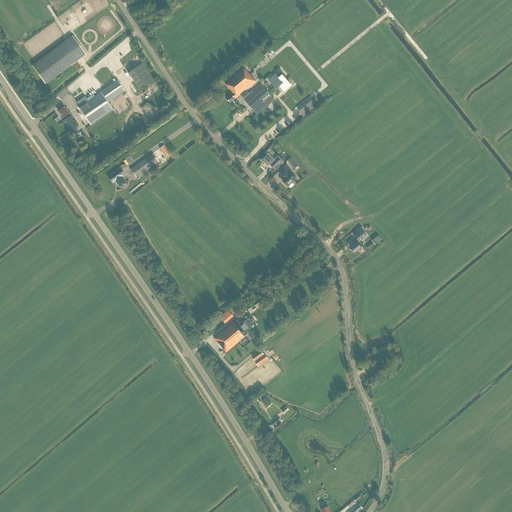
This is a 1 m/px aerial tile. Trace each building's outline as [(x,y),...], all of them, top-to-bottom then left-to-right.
[(72,37),(32,66),(45,83),(85,54),(72,37)] [(153,80),(141,63),(128,73),(136,84),(134,86),(137,90),(139,89),(153,80)] [(257,114),(274,100),(260,84),(248,94),(246,91),(256,82),(247,71),(249,70),(246,66),(225,84),(228,87),(233,94),(227,99),(231,104),(241,95),(257,114)] [(275,74),(273,75),(272,77),(274,79),(270,82),(276,89),(279,86),(283,83),(278,77),(275,74)] [(282,74),(280,76),(278,77),(283,83),(279,86),(284,91),(291,86),(282,74)] [(100,92),(101,92),(108,102),(124,91),(124,90),(125,88),(124,86),(122,88),(117,80),(100,92)] [(108,103),(108,102),(100,92),(97,88),(95,90),(98,94),(88,101),(85,96),(77,102),(80,107),(78,108),(90,125),(113,109),(108,103)] [(316,106),(311,100),(298,111),(303,117),(316,106)] [(69,114),(64,106),(58,111),(63,118),(64,118),(65,119),(63,121),(70,131),(71,130),(73,133),(78,130),(76,127),(78,125),(71,115),(69,117),(67,115),(69,114)] [(271,165),(271,166),(274,168),(278,164),(280,165),(282,163),(280,162),(283,159),(279,156),(277,156),(275,158),(268,152),(261,160),(267,166),(270,164),(271,165)] [(136,178),(158,162),(153,153),(130,169),(136,178)] [(298,166),(291,158),(288,161),(295,169),(298,166)] [(112,184),(115,181),(119,187),(126,182),(122,177),(125,174),(121,169),(125,166),(124,165),(120,168),(120,167),(107,176),(112,184)] [(284,179),(282,180),(284,182),(283,183),(286,185),(287,185),(288,187),(294,181),(297,178),(294,175),(293,175),(290,172),(289,173),(285,169),(280,175),(284,179)] [(353,245),(350,248),(352,250),(352,251),(353,253),(354,252),(355,253),(361,247),(363,245),(361,242),(368,236),(362,230),(354,237),(358,241),(357,242),(353,245)] [(238,311),(233,306),(223,314),(228,320),(233,316),(233,315),(238,311)] [(249,331),(257,325),(249,316),(242,322),(244,324),(242,326),(236,320),(214,338),(222,348),(220,349),(222,350),(223,349),(226,352),(248,334),(245,330),(247,329),(249,331)] [(258,366),(268,360),(264,354),(264,355),(261,350),(252,357),(255,361),(258,366)] [(259,402),(266,409),(268,407),(272,403),(262,394),(259,398),(261,400),(259,402)] [(274,428),(280,423),(277,419),(271,425),(274,428)]
